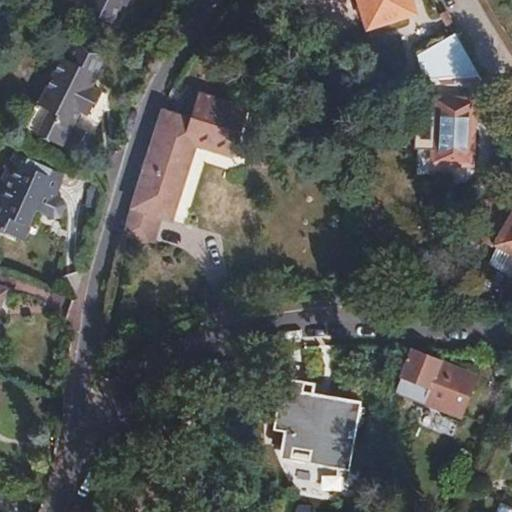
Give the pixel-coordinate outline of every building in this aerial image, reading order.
[(85,0),(80,11),(108,25),(121,1),(125,0),(85,0)] [(358,0),(368,28),(416,13),(411,0),(358,0)] [(477,76),(453,34),(411,46),(421,80),(477,76)] [(59,144),(69,124),(76,109),(86,114),(97,91),(87,86),(102,55),(69,40),(38,104),(34,102),(29,112),(34,114),(26,129),(59,144)] [(127,226),(124,236),(150,244),(159,217),(170,221),(194,146),(229,158),(245,112),(199,96),(191,119),(163,113),(127,226)] [(471,104),(436,102),(433,162),(469,164),(471,104)] [(65,146),(74,127),(69,124),(59,144),(65,146)] [(94,136),(74,127),(65,146),(61,155),(81,164),(94,136)] [(50,196),(55,182),(7,161),(0,176),(0,232),(16,240),(30,210),(49,218),(55,216),(59,206),(56,200),(50,196)] [(98,210),(102,191),(88,187),(83,206),(98,210)] [(511,211),(510,216),(480,202),(469,225),(498,239),(486,266),(511,278),(511,211)] [(397,394),(465,421),(481,380),(413,354),(397,394)] [(326,461),(350,465),(360,399),(303,390),(304,378),(284,375),(276,426),(286,428),(284,441),(328,448),(326,461)] [(511,511),(511,507),(499,503),(495,511),(511,511)]
